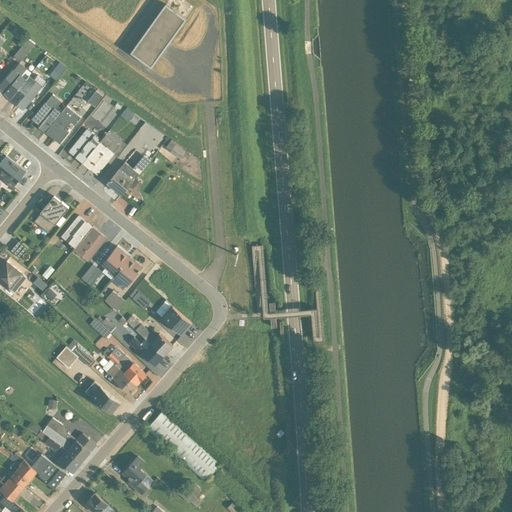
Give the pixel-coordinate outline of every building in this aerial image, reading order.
[(186,16),(165,2),(131,50),(151,64),(186,16)] [(21,59),(35,41),(29,36),(14,54),(21,59)] [(50,73),(57,78),(67,65),(60,59),(50,73)] [(13,66),(0,82),(0,88),(11,97),(32,71),(20,61),(14,67),(13,66)] [(35,77),(30,73),(11,97),(24,107),(43,83),(42,83),(46,79),(38,72),(35,77)] [(103,94),(96,88),(88,99),(95,104),(103,94)] [(62,98),(53,91),(33,116),(41,123),(40,125),(46,129),(62,110),(56,105),(62,98)] [(46,129),(60,141),(69,129),(65,126),(70,119),(75,122),(81,114),(67,103),(46,129)] [(127,105),(120,113),(128,119),(134,111),(127,105)] [(99,136),(87,126),(69,149),(83,160),(100,139),(98,137),(99,136)] [(120,143),(106,131),(83,160),(97,172),(98,172),(115,151),(114,150),(120,143)] [(171,137),(165,146),(170,149),(180,156),(186,148),(171,137)] [(0,175),(13,185),(25,170),(24,171),(14,163),(15,161),(6,154),(5,154),(1,150),(0,151),(0,175)] [(135,175),(150,157),(144,152),(133,165),(125,159),(121,165),(120,165),(108,180),(122,191),(129,183),(136,188),(142,181),(135,175)] [(69,204),(54,193),(41,209),(41,210),(34,218),(48,230),(69,204)] [(62,233),(75,244),(92,223),(79,213),(62,233)] [(75,244),(74,246),(89,258),(108,235),(92,223),(75,244)] [(20,255),(27,245),(19,238),(11,247),(20,255)] [(102,268),(112,277),(130,254),(117,243),(102,262),(106,265),(102,268)] [(143,264),(130,254),(112,277),(123,286),(127,282),(128,283),(143,264)] [(0,264),(0,277),(15,288),(26,275),(24,273),(25,273),(7,258),(1,265),(0,264)] [(102,268),(93,261),(82,275),(91,283),(94,281),(93,280),(102,268)] [(38,274),(33,280),(44,288),(49,283),(38,274)] [(57,292),(50,285),(45,291),(52,297),(57,292)] [(150,300),(135,286),(130,292),(145,307),(150,300)] [(125,297),(113,287),(105,297),(117,308),(125,297)] [(172,303),(162,315),(182,332),(192,321),(172,303)] [(145,335),(164,352),(173,343),(159,330),(155,333),(132,312),(127,318),(145,335)] [(96,316),(111,330),(117,323),(107,314),(103,318),(99,314),(96,316)] [(95,315),(90,321),(106,336),(111,330),(96,316),(95,315)] [(156,361),(164,352),(145,335),(141,339),(135,333),(129,340),(147,357),(149,356),(156,361)] [(79,354),(90,364),(95,358),(79,344),(78,345),(75,343),(73,346),(69,342),(67,344),(79,354)] [(66,343),(57,354),(69,365),(79,354),(67,344),(66,343)] [(108,345),(103,350),(110,357),(137,381),(146,371),(117,344),(112,349),(108,345)] [(137,381),(110,357),(102,365),(129,390),(137,381)] [(120,400),(94,378),(86,388),(111,411),(120,400)] [(57,406),(57,397),(49,396),(48,405),(57,406)] [(164,406),(146,425),(203,479),(222,459),(164,406)] [(82,458),(96,441),(82,429),(77,435),(66,429),(63,421),(53,415),(43,428),(82,458)] [(31,420),(27,424),(33,428),(33,429),(46,439),(50,434),(31,420)] [(82,458),(50,434),(45,440),(56,448),(55,450),(60,454),(57,457),(64,463),(65,462),(73,469),(82,458)] [(14,452),(2,442),(0,444),(0,446),(9,454),(15,458),(11,464),(14,467),(12,471),(11,472),(25,483),(38,468),(24,456),(15,450),(14,452)] [(138,454),(123,469),(130,476),(128,479),(141,491),(142,490),(145,493),(151,487),(148,484),(154,478),(141,465),(146,459),(138,454)] [(67,470),(47,455),(36,466),(40,470),(40,471),(55,485),(67,470)] [(0,485),(12,471),(8,468),(2,475),(0,474),(0,485)] [(11,472),(0,485),(0,486),(13,498),(25,483),(11,472)] [(195,493),(202,486),(192,477),(186,484),(195,493)] [(183,482),(177,488),(189,500),(190,498),(196,505),(201,500),(195,493),(183,482)] [(105,511),(119,511),(95,490),(86,500),(97,511),(101,508),(105,511)] [(30,511),(11,497),(5,504),(15,511),(30,511)] [(242,511),(244,511),(232,499),(227,505),(234,511),(242,511)] [(152,511),(167,511),(158,503),(151,510),(152,511)]
